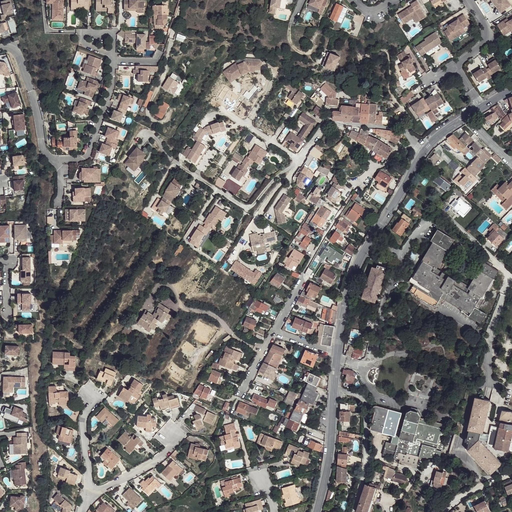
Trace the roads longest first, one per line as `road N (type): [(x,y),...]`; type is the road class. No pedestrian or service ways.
road 1 (residential): [(336,354),(358,262),(424,151)]
road 2 (unclassified): [(353,191),(274,331)]
road 3 (residential): [(316,511),(329,464),(336,354)]
road 4 (residential): [(176,163),(246,207),(298,159)]
road 5 (residential): [(298,159),(331,123),(400,130),(424,151)]
road 6 (residential): [(0,48),(19,58),(43,148),(60,162)]
road 7 (residential): [(60,162),(85,157),(107,103),(111,60)]
